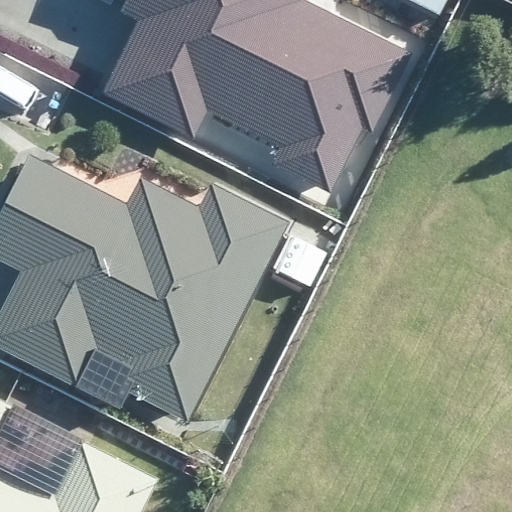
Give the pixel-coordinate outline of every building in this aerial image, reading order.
[(448,0),(404,0),(440,17),(448,0)] [(307,72),(266,157),(297,172),(339,87),(307,72)] [(211,190),(201,185),(190,206),(133,176),(120,203),(18,152),(0,189),(0,262),(14,269),(0,296),(0,349),(66,382),(83,349),(128,370),(118,389),(180,422),(184,414),(275,231),(279,224),(211,190)] [(300,285),(316,251),(281,234),(265,266),(300,285)] [(0,474),(0,412),(3,406),(0,404),(0,511),(132,511),(150,477),(108,456),(75,440),(46,498),(0,474)]
